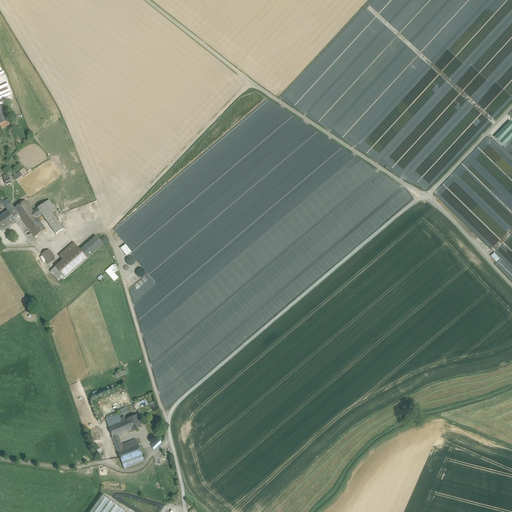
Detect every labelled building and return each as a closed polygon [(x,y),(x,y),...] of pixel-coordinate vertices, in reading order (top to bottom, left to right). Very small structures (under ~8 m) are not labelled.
[(3,91),(8,90),(3,69),(0,70),(0,95),(4,94),(3,91)] [(511,121),(495,137),(504,147),(511,139),(511,121)] [(19,172),(13,176),(16,181),(22,176),(19,172)] [(126,208),(136,198),(130,191),(120,201),(126,208)] [(398,195),(392,201),(399,208),(405,203),(398,195)] [(33,211),(26,201),(15,208),(14,209),(19,214),(21,218),(33,211)] [(56,210),(49,201),(44,204),(62,230),(63,230),(52,213),(56,210)] [(11,203),(6,207),(9,212),(14,209),(15,208),(11,203)] [(62,230),(44,204),(33,212),(38,218),(42,215),(56,235),(62,230)] [(9,212),(0,218),(0,227),(2,230),(5,228),(6,228),(9,226),(15,222),(13,219),(19,214),(14,209),(9,212)] [(33,211),(21,218),(32,233),(43,226),(33,212),(33,211)] [(43,226),(32,233),(35,238),(46,230),(43,226)] [(96,236),(80,250),(88,258),(103,245),(96,236)] [(80,250),(74,243),(59,256),(63,261),(50,272),(60,283),(88,258),(80,250)] [(127,256),(132,252),(126,244),(121,248),(127,256)] [(55,260),(49,250),(42,254),(48,265),(55,260)] [(494,253),(491,256),(496,262),(499,259),(494,253)] [(130,266),(137,261),(133,255),(126,260),(130,266)] [(139,278),(147,274),(143,268),(136,271),(139,278)] [(106,419),(109,428),(122,423),(120,419),(119,415),(106,419)] [(137,416),(128,420),(125,421),(129,432),(132,430),(133,431),(141,428),(137,416)] [(115,444),(120,442),(118,436),(129,432),(125,421),(124,417),(120,419),(122,423),(109,428),(115,444)] [(151,446),(154,451),(162,443),(158,439),(151,446)] [(136,440),(131,441),(133,446),(123,450),(121,445),(116,447),(122,464),(139,457),(142,456),(136,440)] [(131,441),(121,445),(123,450),(133,446),(131,441)] [(139,457),(122,464),(124,469),(141,462),(139,457)]
